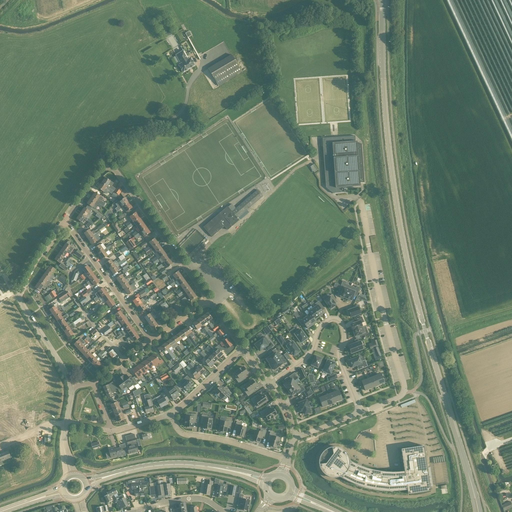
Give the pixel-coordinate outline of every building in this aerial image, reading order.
[(191,58),(189,59),(184,50),(175,55),(181,64),(179,66),(183,73),(195,65),(191,58)] [(242,72),(232,55),(208,69),(218,86),(242,72)] [(326,187),(333,194),(346,193),(346,191),(346,187),(360,186),(360,183),(364,183),(361,144),(357,144),(357,141),(355,141),(355,136),(322,138),(326,187)] [(310,167),(314,173),(318,170),(314,164),(310,167)] [(105,178),(101,183),(107,187),(109,188),(113,191),(115,189),(111,186),(113,183),(105,178)] [(101,183),(98,188),(103,192),(106,194),(108,192),(111,194),(113,192),(113,191),(109,188),(107,187),(101,183)] [(212,237),(222,228),(224,226),(227,230),(239,220),(237,218),(263,196),(257,190),(232,212),(231,211),(235,207),(232,204),(228,207),(227,207),(203,227),(212,237)] [(95,193),(91,198),(102,206),(103,204),(100,202),(100,201),(98,199),(100,197),(95,193)] [(91,198),(87,204),(92,208),(94,205),(96,207),(97,206),(101,208),(102,206),(91,198)] [(118,207),(116,209),(117,211),(128,203),(125,198),(116,204),(118,207)] [(117,211),(116,212),(118,214),(121,212),(124,210),(126,212),(132,208),(128,203),(117,211)] [(84,208),(80,213),(85,217),(88,219),(92,213),(89,212),(84,208)] [(80,213),(76,219),(81,223),(84,219),(86,221),(92,225),(94,223),(91,221),(88,219),(85,217),(80,213)] [(136,213),(129,217),(133,222),(139,218),(136,213)] [(139,218),(133,222),(136,227),(143,223),(139,218)] [(143,223),(136,227),(140,232),(146,228),(143,223)] [(89,229),(83,233),(88,239),(99,231),(104,227),(102,224),(96,228),(97,229),(94,231),(93,230),(91,232),(89,229)] [(138,234),(134,237),(136,239),(139,236),(142,234),(144,237),(150,233),(146,228),(140,232),(138,234)] [(88,239),(91,244),(97,241),(94,237),(97,236),(96,235),(100,233),(99,231),(88,239)] [(152,248),(158,244),(154,239),(149,243),(152,248)] [(126,243),(125,244),(130,251),(136,246),(135,246),(131,240),(126,243)] [(66,243),(62,249),(67,253),(67,252),(70,254),(74,249),(66,243)] [(100,245),(94,248),(98,254),(103,250),(106,249),(105,247),(102,244),(100,245)] [(156,253),(161,249),(158,244),(152,248),(150,249),(146,252),(148,255),(154,250),(156,253)] [(62,249),(58,254),(63,258),(67,253),(62,249)] [(103,250),(98,254),(102,260),(107,256),(105,253),(108,251),(107,251),(106,249),(103,250)] [(160,258),(165,254),(161,249),(156,253),(160,258)] [(77,250),(74,254),(80,258),(83,254),(77,250)] [(58,254),(54,260),(59,263),(63,258),(58,254)] [(163,263),(169,259),(165,254),(160,258),(163,263)] [(110,260),(105,264),(109,269),(121,261),(124,259),(125,258),(123,255),(119,258),(120,259),(116,261),(115,261),(112,263),(110,260)] [(145,268),(152,263),(149,258),(142,263),(145,268)] [(121,261),(109,269),(113,275),(118,271),(116,268),(119,266),(118,265),(119,265),(121,267),(125,264),(126,263),(127,263),(125,261),(124,259),(121,261)] [(169,259),(163,263),(167,268),(172,264),(169,259)] [(50,266),(46,271),(51,275),(55,270),(50,266)] [(82,274),(80,276),(81,279),(91,272),(87,266),(82,270),(84,273),(82,274)] [(46,271),(42,277),(47,280),(50,277),(52,279),(55,281),(56,279),(53,277),(51,275),(46,271)] [(81,279),(78,281),(80,282),(82,281),(85,279),(87,277),(90,280),(95,277),(91,272),(81,279)] [(172,280),(168,282),(170,285),(174,282),(176,280),(176,281),(182,277),(178,272),(173,275),(174,278),(172,279),(172,280)] [(121,275),(116,279),(120,284),(128,279),(130,277),(131,276),(129,274),(127,276),(126,276),(123,278),(121,275)] [(42,277),(38,282),(43,286),(46,287),(49,289),(50,287),(48,285),(50,282),(47,280),(42,277)] [(90,280),(88,282),(89,284),(92,287),(94,286),(99,282),(95,277),(90,280)] [(182,277),(176,281),(180,286),(185,282),(182,277)] [(128,279),(120,284),(124,290),(129,286),(127,283),(130,281),(128,279)] [(346,298),(351,286),(345,284),(346,282),(343,281),(340,288),(343,289),(340,296),(341,296),(340,297),(343,299),(344,298),(346,298)] [(38,282),(34,287),(39,291),(42,288),(45,290),(47,292),(48,291),(49,289),(46,287),(43,286),(38,282)] [(129,286),(124,290),(128,295),(133,292),(137,289),(134,286),(136,285),(134,282),(131,284),(129,286)] [(185,282),(180,286),(183,291),(189,287),(185,282)] [(356,288),(351,286),(346,298),(348,299),(347,300),(350,301),(351,300),(351,301),(354,293),(357,294),(360,288),(357,287),(356,288)] [(181,292),(177,295),(179,297),(183,294),(185,293),(187,296),(192,292),(189,287),(183,291),(181,292)] [(97,297),(94,299),(96,302),(97,301),(99,299),(102,297),(107,294),(103,288),(98,292),(95,294),(97,297)] [(139,294),(135,297),(136,299),(140,296),(141,298),(147,294),(146,294),(149,292),(147,289),(144,290),(138,293),(139,294)] [(68,291),(58,297),(60,300),(67,295),(69,298),(71,296),(68,291)] [(170,304),(177,301),(173,291),(166,294),(170,304)] [(192,292),(187,296),(191,301),(196,297),(192,292)] [(107,294),(102,297),(106,302),(106,303),(111,299),(107,294)] [(330,309),(331,308),(331,309),(334,307),(334,306),(336,305),(333,301),(335,299),(332,294),(329,296),(330,297),(324,301),(330,309)] [(137,298),(132,302),(136,307),(141,303),(144,301),(147,299),(146,297),(143,299),(142,298),(139,300),(137,298)] [(111,299),(106,303),(107,304),(110,308),(115,305),(111,299)] [(141,303),(136,307),(140,313),(145,309),(144,306),(146,304),(146,303),(144,301),(141,303)] [(313,308),(319,316),(323,313),(322,311),(324,309),(320,303),(319,301),(314,305),(315,307),(313,308)] [(54,306),(49,309),(53,315),(58,312),(60,310),(63,308),(62,306),(60,307),(57,303),(53,305),(54,306)] [(358,305),(353,307),(354,308),(348,311),(349,314),(348,314),(349,317),(350,316),(350,317),(360,313),(359,310),(360,309),(358,305)] [(319,316),(313,308),(309,311),(310,314),(315,320),(319,316)] [(123,317),(120,311),(114,315),(118,320),(123,317)] [(58,312),(53,315),(56,321),(61,317),(58,312)] [(149,314),(144,318),(148,323),(159,316),(157,313),(154,315),(152,312),(149,314)] [(207,313),(202,316),(207,322),(212,319),(207,313)] [(61,317),(56,321),(60,326),(65,323),(63,320),(67,317),(69,316),(67,314),(61,317)] [(316,322),(315,320),(310,314),(306,317),(312,325),(316,322)] [(159,316),(148,323),(152,329),(157,325),(155,322),(157,320),(157,319),(160,317),(159,316)] [(202,316),(197,320),(202,326),(207,322),(202,316)] [(116,322),(114,324),(115,325),(118,324),(120,327),(122,326),(127,322),(128,321),(126,319),(125,319),(124,317),(118,320),(116,322)] [(307,329),(312,325),(306,317),(302,320),(300,318),(297,320),(301,325),(304,324),(307,329)] [(350,325),(353,331),(362,327),(361,323),(364,322),(362,317),(355,320),(356,322),(350,325)] [(65,323),(60,326),(64,332),(79,322),(81,320),(80,318),(74,322),(67,326),(65,323)] [(202,326),(197,320),(192,323),(197,329),(202,326)] [(79,322),(64,332),(67,337),(73,334),(70,331),(74,328),(75,327),(76,328),(81,325),(79,322)] [(127,322),(122,326),(126,331),(131,327),(127,322)] [(216,325),(215,326),(214,327),(212,325),(211,323),(208,325),(211,328),(212,328),(214,332),(219,328),(216,325)] [(120,335),(116,338),(118,340),(128,333),(130,336),(135,333),(131,327),(126,331),(124,332),(121,334),(120,335)] [(188,327),(182,331),(186,336),(191,332),(188,327)] [(364,330),(362,327),(353,331),(355,337),(361,335),(362,337),(369,335),(367,329),(364,330)] [(300,329),(296,332),(294,329),(289,332),(293,337),(295,335),(301,343),(302,342),(302,343),(305,341),(304,341),(307,338),(300,329)] [(177,334),(181,340),(186,336),(182,331),(177,334)] [(135,333),(130,336),(134,342),(139,338),(135,333)] [(177,334),(172,338),(176,343),(181,340),(177,334)] [(276,338),(282,346),(286,343),(280,335),(276,338)] [(191,337),(188,338),(191,343),(195,348),(199,345),(192,336),(191,337)] [(351,353),(363,349),(360,342),(363,341),(361,337),(354,340),(356,343),(349,346),(350,349),(349,350),(350,353),(351,353)] [(80,338),(73,344),(78,349),(87,341),(86,339),(83,341),(80,338)] [(87,341),(78,349),(82,354),(87,350),(84,347),(88,343),(90,345),(94,342),(94,341),(92,340),(90,338),(87,341)] [(176,343),(172,338),(167,341),(171,347),(176,343)] [(232,345),(227,338),(225,339),(224,338),(221,340),(222,341),(220,343),(222,347),(224,345),(226,349),(232,345)] [(263,339),(255,345),(259,351),(262,349),(265,348),(267,351),(273,346),(271,343),(267,345),(263,339)] [(370,349),(378,346),(376,340),(372,341),(373,345),(369,346),(370,349)] [(162,345),(166,350),(171,347),(167,341),(162,345)] [(296,356),(298,354),(298,353),(299,352),(297,348),(298,347),(296,345),(295,345),(293,342),(287,346),(291,352),(291,353),(293,356),(295,355),(296,356)] [(25,344),(16,350),(18,354),(19,354),(27,349),(25,344)] [(161,354),(166,350),(162,345),(157,349),(161,354)] [(218,345),(213,349),(211,351),(212,353),(218,359),(222,354),(220,352),(222,350),(218,345)] [(87,350),(82,354),(87,359),(91,355),(89,352),(93,348),(92,346),(87,350)] [(27,349),(19,354),(22,358),(30,353),(27,349)] [(279,358),(275,353),(277,352),(275,349),(269,353),(271,356),(266,359),(267,360),(266,360),(267,363),(268,362),(270,364),(269,365),(279,358)] [(30,353),(22,358),(25,362),(32,357),(30,353)] [(212,353),(208,357),(214,363),(218,359),(212,353)] [(154,354),(148,358),(154,365),(155,367),(158,364),(158,363),(159,365),(163,362),(161,359),(159,361),(154,354)] [(91,355),(87,359),(91,364),(96,360),(98,358),(96,356),(94,358),(91,355)] [(322,358),(315,356),(311,365),(317,368),(322,358)] [(32,357),(25,362),(27,367),(35,362),(32,357)] [(214,363),(208,357),(204,362),(209,367),(210,368),(211,368),(212,367),(212,366),(211,365),(214,363)] [(359,357),(349,361),(348,362),(350,365),(351,367),(357,365),(357,367),(359,366),(360,369),(367,366),(365,360),(361,362),(359,357)] [(96,360),(91,364),(96,369),(101,365),(98,362),(100,360),(98,358),(96,360)] [(143,362),(148,369),(149,371),(152,368),(151,367),(154,365),(148,358),(143,362)] [(283,363),(279,358),(269,365),(273,370),(273,369),(274,370),(283,363)] [(331,362),(328,360),(322,371),(329,374),(335,363),(334,363),(334,362),(331,360),(331,362)] [(137,366),(144,374),(147,372),(146,371),(148,369),(143,362),(137,366)] [(143,375),(144,374),(137,366),(132,370),(138,379),(141,376),(140,375),(142,373),(143,375)] [(199,366),(195,370),(200,376),(205,371),(199,366)] [(39,367),(34,370),(36,372),(40,378),(44,376),(39,367)] [(247,373),(246,372),(247,371),(245,368),(244,369),(243,367),(241,368),(238,370),(238,371),(235,373),(238,377),(235,379),(239,383),(244,379),(242,377),(247,373)] [(200,376),(195,370),(190,375),(196,380),(200,376)] [(36,372),(32,375),(37,383),(41,380),(40,378),(36,372)] [(294,373),(285,380),(287,382),(283,385),(284,385),(283,386),(285,388),(286,388),(287,390),(296,384),(294,381),(298,378),(294,373)] [(312,387),(316,377),(309,374),(308,378),(312,387)] [(381,374),(376,376),(379,385),(384,383),(381,374)] [(32,375),(28,378),(33,385),(37,383),(32,375)] [(127,387),(126,387),(128,389),(133,385),(133,386),(136,384),(132,378),(129,380),(126,375),(123,377),(123,376),(120,378),(127,387)] [(188,387),(191,384),(190,383),(191,381),(187,376),(179,383),(185,390),(186,389),(187,390),(189,388),(188,387)] [(371,378),(375,387),(379,385),(376,376),(371,378)] [(28,378),(23,381),(28,388),(33,385),(28,378)] [(120,388),(117,389),(118,390),(121,395),(124,393),(122,390),(126,387),(127,387),(120,378),(118,379),(118,380),(116,382),(120,388)] [(366,380),(370,389),(375,387),(371,378),(366,380)] [(20,380),(16,383),(20,391),(21,391),(25,389),(20,380)] [(244,386),(247,390),(245,392),(248,396),(253,393),(251,390),(257,386),(256,385),(257,384),(255,381),(254,382),(253,380),(244,386)] [(365,391),(370,389),(366,380),(361,382),(365,391)] [(118,390),(117,389),(112,382),(108,385),(103,387),(107,398),(113,396),(111,393),(117,391),(118,390)] [(16,383),(12,385),(16,394),(20,391),(16,383)] [(298,387),(296,384),(287,390),(289,393),(288,393),(290,396),(291,395),(291,396),(297,392),(299,394),(305,390),(301,385),(298,387)] [(11,385),(7,388),(12,396),(16,394),(12,385),(11,385)] [(176,399),(177,398),(176,397),(179,395),(177,393),(180,391),(176,385),(168,392),(173,399),(174,399),(174,400),(175,400),(176,399)] [(216,390),(215,391),(216,393),(218,396),(219,396),(222,399),(222,398),(224,401),(231,393),(227,389),(224,391),(220,386),(219,387),(218,387),(215,389),(216,390)] [(7,388),(2,391),(7,400),(12,396),(7,388)] [(303,392),(307,397),(313,394),(309,388),(303,392)] [(338,391),(333,393),(337,402),(342,400),(338,391)] [(161,394),(164,398),(157,402),(160,408),(167,404),(166,402),(168,401),(164,393),(161,394)] [(329,394),(332,403),(337,402),(333,393),(329,394)] [(151,406),(152,405),(153,405),(150,398),(149,398),(147,394),(144,395),(145,401),(146,401),(148,406),(144,408),(146,413),(153,411),(151,406)] [(324,396),(327,405),(332,403),(329,394),(324,396)] [(256,403),(259,406),(267,401),(266,399),(267,398),(265,396),(264,396),(263,395),(258,399),(256,396),(250,400),(254,404),(256,403)] [(327,405),(324,396),(319,398),(322,407),(327,405)] [(401,405),(402,407),(416,402),(415,399),(401,405)] [(304,414),(310,412),(309,408),(310,407),(309,403),(308,404),(306,400),(298,403),(300,407),(298,408),(300,412),(302,411),(303,414),(304,414)] [(112,411),(119,408),(117,402),(110,405),(112,411)] [(115,416),(122,413),(119,408),(112,411),(115,416)] [(265,409),(260,413),(263,418),(265,416),(268,420),(271,418),(271,419),(275,416),(274,416),(276,415),(275,413),(276,412),(274,409),(273,410),(272,408),(267,412),(265,409)] [(124,419),(122,413),(115,416),(117,422),(124,419)] [(186,417),(186,420),(185,420),(185,424),(186,424),(185,427),(187,427),(187,428),(191,428),(191,427),(193,427),(193,421),(196,421),(197,414),(191,414),(191,417),(186,417)] [(209,429),(210,429),(212,419),(211,419),(212,416),(202,415),(201,421),(204,422),(203,428),(205,428),(205,430),(208,430),(209,429)] [(4,424),(0,426),(0,464),(0,465),(6,463),(8,466),(27,458),(25,454),(33,451),(30,443),(39,440),(31,421),(26,423),(24,416),(13,420),(16,427),(7,431),(4,424)] [(232,420),(226,419),(225,422),(221,421),(219,431),(221,431),(220,432),(224,433),(224,432),(226,432),(227,426),(230,427),(232,420)] [(237,421),(235,428),(238,429),(236,435),(238,435),(237,437),(241,438),(241,436),(243,437),(246,427),(241,426),(242,423),(237,421)] [(252,440),(254,441),(253,442),(257,443),(257,442),(259,442),(261,436),(264,437),(266,431),(261,429),(260,432),(255,430),(252,440)] [(279,438),(275,437),(276,434),(270,432),(268,438),(271,439),(269,446),(271,446),(271,447),(274,448),(274,447),(276,448),(277,446),(279,442),(278,442),(279,438)] [(127,447),(129,454),(138,452),(135,442),(136,442),(134,434),(125,436),(128,446),(127,447)] [(124,450),(126,449),(125,444),(121,445),(122,449),(120,450),(120,448),(114,450),(114,447),(108,449),(111,458),(118,455),(119,457),(126,455),(124,450)] [(340,448),(339,448),(337,447),(336,447),(335,447),(334,447),(332,447),(330,447),(329,448),(328,448),(327,449),(325,450),(324,451),(323,452),(322,453),(321,454),(320,456),(320,457),(319,458),(319,460),(319,461),(319,462),(319,464),(319,465),(319,467),(320,468),(321,470),(321,471),(322,472),(323,473),(324,474),(326,475),(327,476),(328,477),(329,477),(331,478),(332,478),(334,478),(335,478),(337,478),(338,477),(340,477),(344,479),(348,481),(351,483),(354,484),(356,485),(361,486),(365,487),(370,488),(371,489),(375,489),(379,490),(383,490),(387,491),(391,491),(394,491),(399,491),(404,490),(407,490),(408,494),(430,491),(430,486),(432,486),(429,468),(427,468),(424,446),(401,449),(404,471),(402,472),(399,472),(396,472),(393,472),(391,472),(391,471),(386,471),(386,472),(384,472),(381,472),(378,471),(375,471),(371,470),(368,469),(364,468),(362,467),(361,467),(361,466),(359,465),(358,466),(356,465),(353,463),(350,461),(350,460),(349,459),(349,458),(349,457),(348,456),(348,455),(347,454),(346,453),(346,452),(345,451),(344,450),(343,450),(342,449),(341,449),(340,448)] [(434,456),(434,466),(445,466),(445,457),(434,456)] [(139,496),(139,483),(139,479),(128,481),(128,482),(128,486),(131,486),(131,489),(134,488),(135,496),(139,496)] [(165,495),(171,495),(170,484),(163,485),(163,480),(156,481),(157,496),(165,495)] [(212,486),(213,482),(207,480),(206,484),(204,484),(202,494),(209,495),(211,485),(212,486)] [(223,491),(228,492),(229,492),(228,495),(239,496),(240,497),(241,495),(242,488),(237,488),(237,487),(229,485),(223,484),(223,487),(217,486),(215,496),(221,498),(223,491)] [(114,488),(106,492),(108,495),(103,497),(104,497),(106,502),(106,503),(112,501),(110,497),(117,493),(114,488)] [(241,495),(240,497),(239,496),(238,504),(241,505),(240,509),(241,509),(240,510),(244,511),(244,510),(247,511),(250,500),(243,499),(243,495),(241,495)] [(124,498),(116,501),(120,509),(128,505),(124,498)] [(176,511),(186,511),(185,503),(175,505),(176,511)]
